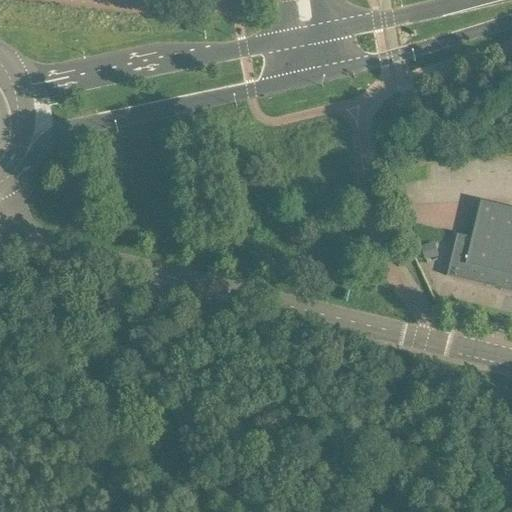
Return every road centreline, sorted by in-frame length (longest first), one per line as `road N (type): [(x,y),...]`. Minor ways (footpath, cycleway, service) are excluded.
road 1 (tertiary): [(511,362),(50,253),(13,235),(0,214)]
road 2 (secondary): [(24,151),(69,132),(292,81)]
road 3 (secondary): [(289,39),(16,87)]
road 4 (secondary): [(324,74),(511,21)]
road 5 (secondary): [(470,0),(320,33)]
